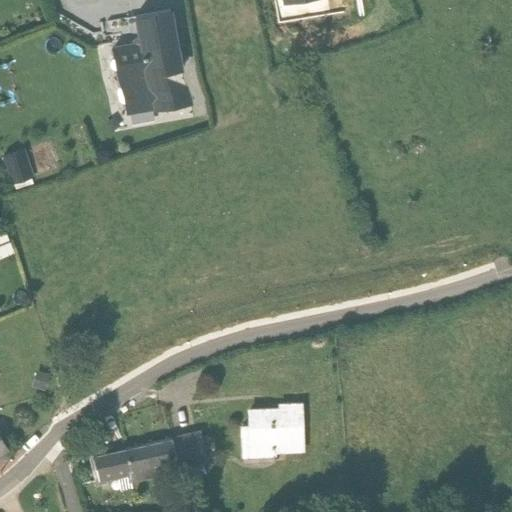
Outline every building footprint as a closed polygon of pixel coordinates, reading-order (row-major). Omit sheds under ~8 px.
[(0,0),(0,9),(15,0),(0,0)] [(347,0),(274,0),(277,14),(289,12),(293,38),(335,30),(331,7),(348,4),(347,0)] [(190,104),(183,46),(143,51),(146,77),(137,78),(119,80),(123,112),(190,104)] [(5,154),(18,188),(40,179),(27,146),(5,154)] [(12,241),(0,244),(0,256),(15,251),(12,241)] [(277,406),(247,406),(247,423),(239,423),(240,456),(274,456),(274,451),(303,451),(302,400),(277,401),(277,406)] [(208,464),(200,429),(91,453),(97,481),(127,474),(129,482),(208,464)]
